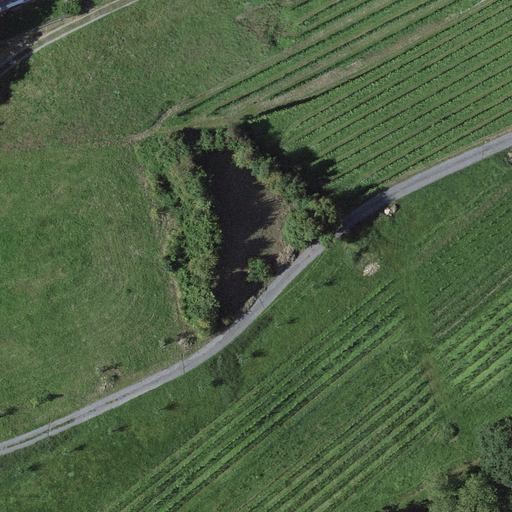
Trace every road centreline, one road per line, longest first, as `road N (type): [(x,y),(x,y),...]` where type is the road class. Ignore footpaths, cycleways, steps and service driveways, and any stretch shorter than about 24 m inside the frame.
road 1 (track): [(0,447),(193,360),(376,203),(511,140)]
road 2 (track): [(126,0),(32,46),(0,73)]
